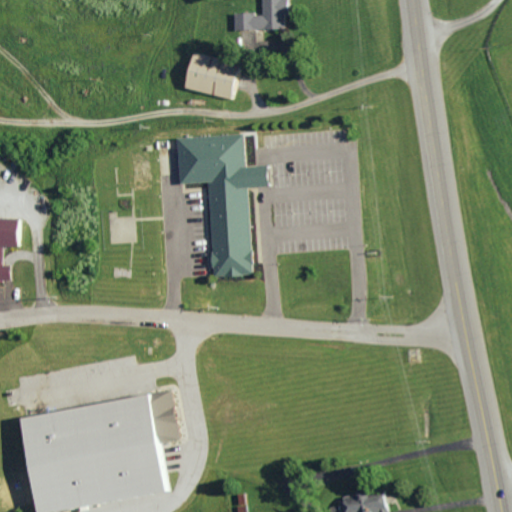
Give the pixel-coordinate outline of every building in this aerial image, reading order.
[(265,0),(267,13),(259,14),(259,11),(238,12),(238,29),(289,29),(289,15),(293,15),(293,0),(265,0)] [(244,98),(250,63),(203,54),(197,89),(244,98)] [(248,166),(246,137),(183,140),(185,183),(211,182),(216,276),(256,273),(251,188),(274,186),(273,165),(248,166)] [(0,219),(0,284),(5,284),(5,279),(13,279),(13,264),(5,264),(5,246),(21,246),(21,219),(0,219)] [(25,418),(43,511),(54,511),(172,489),(162,439),(181,435),(172,391),(155,394),(155,392),(25,418)] [(361,493),(348,495),(350,511),(377,511),(382,511),(392,511),(389,491),(374,493),(374,489),(360,491),(361,493)]
